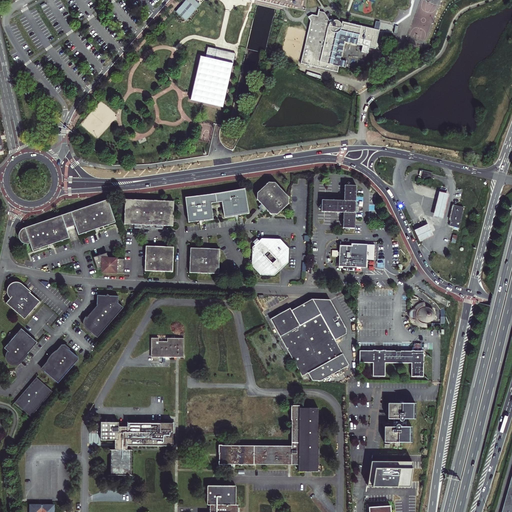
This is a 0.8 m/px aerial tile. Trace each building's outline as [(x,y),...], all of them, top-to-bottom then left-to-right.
[(185,21),(200,5),(194,0),(185,0),(175,12),(185,21)] [(308,17),(311,21),(301,64),(338,73),(339,67),(346,68),(347,61),(341,60),(345,42),(363,46),(362,52),(369,54),(370,48),(376,49),(380,30),(356,25),(343,22),(342,25),(340,21),(339,20),(337,20),(335,20),(334,20),(331,16),(328,17),(325,12),(324,13),(319,12),(318,16),(313,14),(308,17)] [(206,58),(201,57),(191,101),(223,108),(236,55),(208,48),(206,58)] [(432,172),(420,169),(419,173),(419,175),(431,178),(431,175),(432,172)] [(261,205),(266,211),(271,215),(277,216),(289,205),(289,198),(275,184),(269,183),(257,194),(257,200),(261,205)] [(356,204),(357,187),(345,186),(344,202),(322,201),(322,213),(344,214),(343,229),(355,230),(356,213),(358,213),(359,204),(356,204)] [(212,218),(210,204),(221,202),(223,217),(225,218),(249,215),(245,191),(244,190),(187,198),(186,200),(189,223),(211,220),(212,218)] [(439,192),(436,204),(433,217),(443,219),(449,195),(439,192)] [(136,225),(140,225),(158,226),(161,226),(173,226),(174,224),(175,202),(125,199),(124,224),(136,225)] [(74,225),(78,236),(116,222),(108,200),(67,214),(71,227),(74,225)] [(449,226),(452,227),(453,227),(459,229),(464,208),(453,205),(450,220),(451,221),(449,226)] [(33,252),(70,238),(67,228),(71,227),(67,214),(26,228),(24,229),(23,230),(20,232),(20,233),(19,236),(19,237),(19,239),(20,240),(21,241),(23,242),(24,243),(25,243),(28,244),(30,243),(33,252)] [(415,231),(421,243),(429,239),(434,236),(428,224),(423,227),(415,231)] [(259,242),(255,245),(252,247),(252,266),(260,275),(279,276),(288,268),(289,249),(280,240),(262,239),(259,242)] [(342,265),(348,266),(354,266),(357,266),(357,267),(360,267),(360,266),(366,267),(366,260),(373,260),(374,245),(360,245),(351,244),(351,247),(349,246),(340,246),(339,264),(339,267),(342,268),(342,265)] [(174,248),(146,246),(145,271),(173,272),(174,248)] [(220,250),(191,248),(190,273),(219,274),(220,250)] [(112,261),(109,261),(106,253),(93,258),(97,270),(102,268),(103,269),(104,271),(106,273),(108,273),(124,274),(125,260),(112,259),(112,261)] [(25,320),(40,302),(29,293),(27,294),(24,291),(24,290),(23,289),(23,287),(20,285),(17,284),(15,284),(13,285),(12,286),(10,287),(9,288),(8,290),(8,292),(8,294),(8,295),(11,298),(6,304),(25,320)] [(93,309),(85,318),(85,319),(84,321),(84,324),(84,326),(85,327),(97,338),(123,308),(118,303),(118,296),(109,296),(107,294),(106,296),(97,295),(96,309),(95,311),(93,309)] [(279,315),(271,320),(303,377),(311,373),(316,380),(323,380),(349,366),(346,361),(338,365),(335,359),(343,355),(335,341),(346,335),(346,330),(330,300),(312,300),(291,311),(290,309),(282,314),(279,315)] [(417,323),(417,322),(418,324),(419,325),(420,326),(422,327),(423,328),(425,328),(427,329),(428,329),(428,324),(430,324),(432,323),(434,321),(434,320),(435,317),(434,315),(434,314),(433,313),(432,312),(431,311),(430,311),(428,310),(427,306),(426,306),(423,307),(421,307),(419,309),(418,311),(417,312),(416,312),(415,313),(414,315),(412,315),(412,319),(414,319),(415,321),(417,323)] [(4,348),(8,352),(7,353),(6,355),(6,357),(6,359),(7,361),(8,362),(9,363),(11,364),(13,365),(15,365),(17,365),(18,364),(19,363),(20,362),(37,343),(21,329),(4,348)] [(151,357),(179,357),(184,357),(184,339),(151,338),(151,357)] [(64,346),(42,369),(58,383),(77,360),(77,358),(64,346)] [(373,353),(359,353),(359,363),(373,363),(373,377),(385,377),(385,363),(412,364),(411,378),(423,378),(423,364),(424,364),(424,353),(412,352),(412,353),(398,353),(385,353),(385,352),(373,352),(373,353)] [(346,361),(343,355),(335,359),(338,365),(346,361)] [(53,391),(37,377),(14,402),(31,417),(53,391)] [(222,445),(219,445),(219,453),(219,454),(220,454),(220,461),(219,461),(219,465),(228,465),(228,464),(231,464),(231,465),(235,465),(235,464),(239,464),(239,465),(254,465),(254,464),(299,465),(299,472),(318,472),(318,466),(319,466),(319,448),(318,448),(319,408),(299,408),(299,406),(291,406),(291,420),(292,420),(292,446),(222,446),(222,445)] [(392,426),(392,429),(393,429),(393,431),(384,431),(383,447),(411,447),(411,431),(405,431),(405,424),(414,424),(415,408),(388,407),(387,423),(393,423),(393,426),(392,426)] [(128,448),(128,447),(128,446),(172,447),(173,423),(128,422),(128,427),(119,427),(119,423),(101,422),(101,440),(115,440),(115,450),(110,450),(110,475),(132,476),(132,450),(127,450),(128,448)] [(372,460),(368,486),(410,487),(414,461),(372,460)] [(511,511),(511,478),(502,511),(511,511)] [(237,511),(238,505),(236,505),(236,487),(236,486),(235,486),(235,485),(208,485),(208,486),(207,486),(207,504),(207,505),(208,505),(210,505),(210,509),(210,511),(237,511)]
